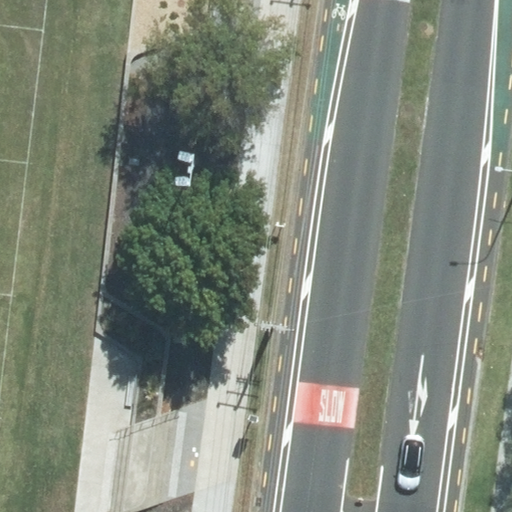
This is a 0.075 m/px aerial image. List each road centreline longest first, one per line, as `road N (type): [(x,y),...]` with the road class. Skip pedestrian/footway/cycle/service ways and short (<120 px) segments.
road 1 (secondary): [(307,511),(376,0)]
road 2 (secondary): [(480,0),(411,511)]
